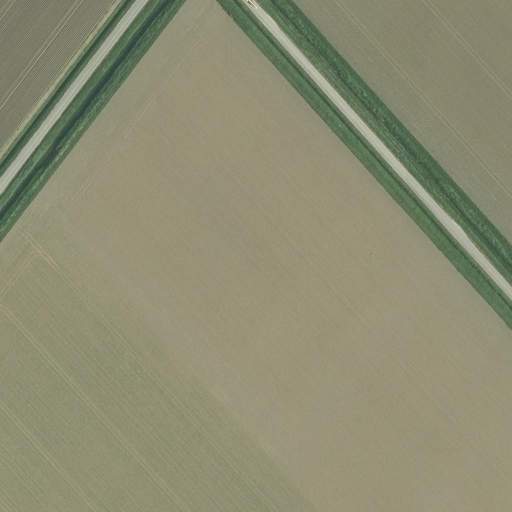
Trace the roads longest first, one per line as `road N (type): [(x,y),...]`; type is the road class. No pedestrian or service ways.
road 1 (unclassified): [(511,294),(247,0)]
road 2 (unclassified): [(0,187),(143,0)]
